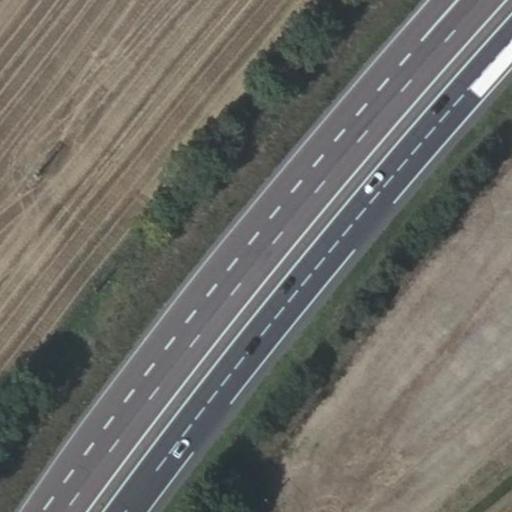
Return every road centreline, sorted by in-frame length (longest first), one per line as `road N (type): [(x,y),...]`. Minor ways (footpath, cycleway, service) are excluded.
road 1 (motorway): [(129,511),(341,241),(511,43)]
road 2 (motorway): [(481,0),(233,261)]
road 3 (motorway): [(451,0),(233,261)]
road 4 (motorway): [(233,261),(50,511)]
